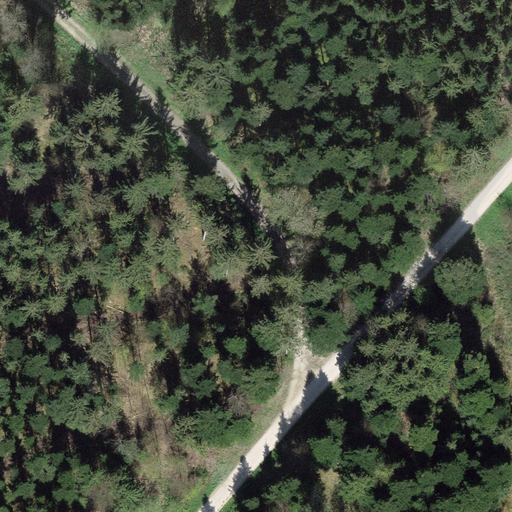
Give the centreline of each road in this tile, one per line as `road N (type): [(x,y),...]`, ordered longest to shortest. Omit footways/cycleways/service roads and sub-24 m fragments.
road 1 (track): [(281,425),(295,359),(295,306),(279,246),(136,91),(38,0)]
road 2 (track): [(511,169),(206,511)]
